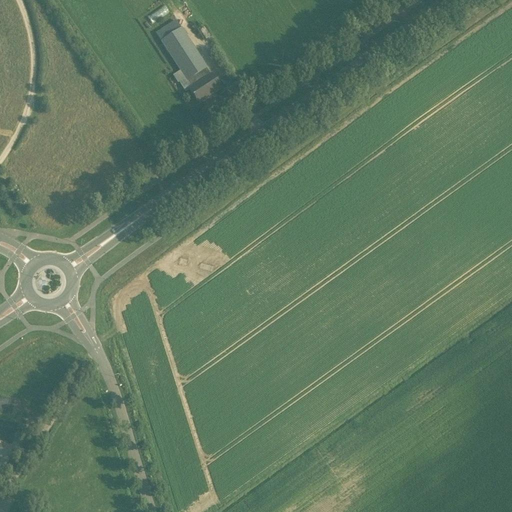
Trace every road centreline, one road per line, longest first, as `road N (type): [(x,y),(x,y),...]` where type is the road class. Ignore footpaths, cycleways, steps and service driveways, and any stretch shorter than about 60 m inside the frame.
road 1 (secondary): [(67,268),(448,0)]
road 2 (unclassified): [(151,511),(104,368),(63,302)]
